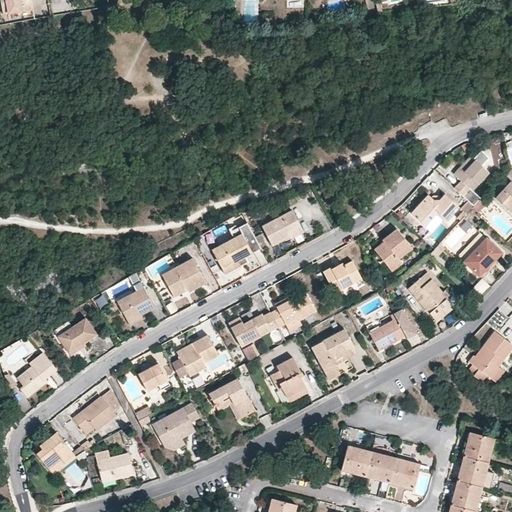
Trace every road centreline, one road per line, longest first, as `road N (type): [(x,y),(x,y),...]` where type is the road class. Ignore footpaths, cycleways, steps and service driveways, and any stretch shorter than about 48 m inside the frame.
road 1 (residential): [(511,121),(446,140),(362,223),(94,372),(15,440),(25,511)]
road 2 (residential): [(80,511),(168,486),(445,344),(511,281)]
road 3 (track): [(0,220),(104,233),(158,227),(434,131),(446,140)]
road 4 (track): [(0,142),(83,149),(176,0)]
